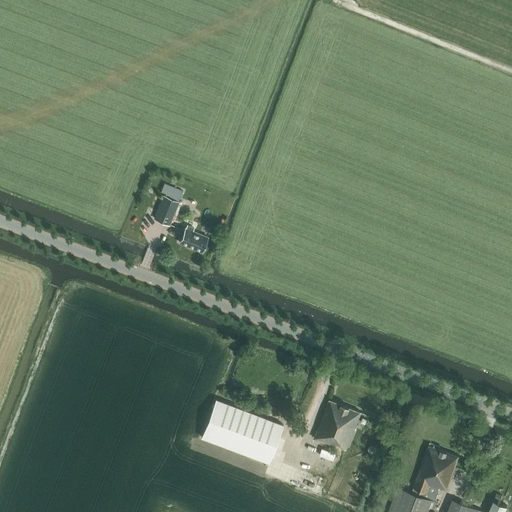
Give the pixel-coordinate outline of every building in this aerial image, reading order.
[(169,225),(179,201),(164,195),(155,219),(169,225)] [(185,228),(179,242),(201,252),(207,237),(192,231),(193,228),(187,226),(186,228),(185,228)] [(269,463),(283,424),(216,398),(201,438),(269,463)] [(337,446),(347,449),(362,411),(330,399),(315,439),(337,447),(337,446)] [(412,492),(397,487),(387,511),(433,511),(438,501),(435,500),(437,495),(437,496),(440,487),(448,490),(456,468),(460,456),(429,445),(428,444),(413,486),(414,487),(412,492)] [(321,487),(325,479),(320,476),(317,484),(321,487)] [(505,511),(508,506),(493,500),(488,511),(487,511),(452,499),(446,511),(505,511)]
